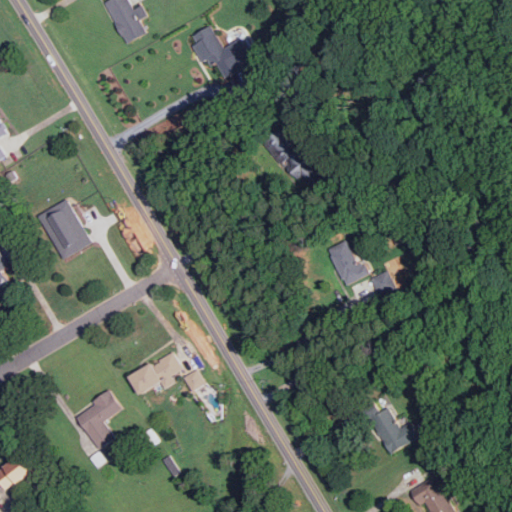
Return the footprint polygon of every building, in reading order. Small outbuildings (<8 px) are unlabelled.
[(144,5),(135,9),(131,0),(108,0),(127,43),(148,33),(142,19),(149,16),(144,5)] [(211,67),(231,53),(211,25),(191,39),(211,67)] [(0,137),(8,133),(0,117),(0,137)] [(304,190),(323,176),(287,126),(268,139),(304,190)] [(94,242),(69,197),(41,213),(66,258),(94,242)] [(368,275),(352,239),(331,248),(347,285),(368,275)] [(0,287),(11,281),(4,268),(9,265),(0,249),(0,287)] [(383,294),(399,286),(390,269),(374,277),(383,294)] [(174,376),(185,370),(176,351),(130,375),(140,395),(164,383),(166,387),(177,381),(174,376)] [(186,376),(194,390),(206,383),(199,370),(186,376)] [(117,438),(106,420),(123,409),(112,392),(78,413),(100,449),(117,438)] [(393,454),(422,437),(414,421),(403,428),(391,407),(372,418),(393,454)] [(0,469),(0,480),(6,489),(40,465),(30,449),(0,469)] [(458,511),(437,476),(413,490),(426,511),(458,511)]
